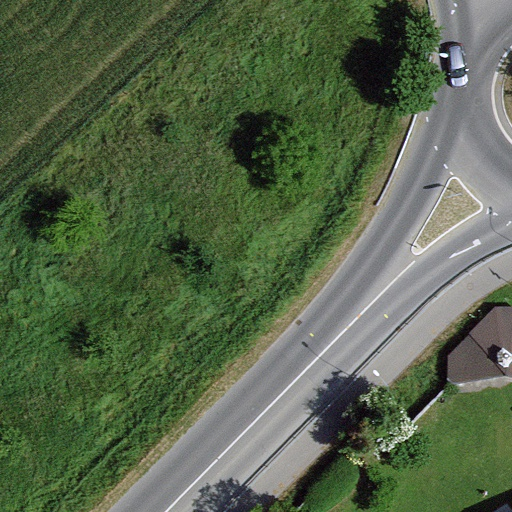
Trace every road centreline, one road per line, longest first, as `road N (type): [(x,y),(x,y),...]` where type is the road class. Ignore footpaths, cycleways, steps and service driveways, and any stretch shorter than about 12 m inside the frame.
road 1 (tertiary): [(478,170),(422,249),(339,342),(170,511)]
road 2 (tertiary): [(498,6),(472,32),(451,102),(478,170)]
